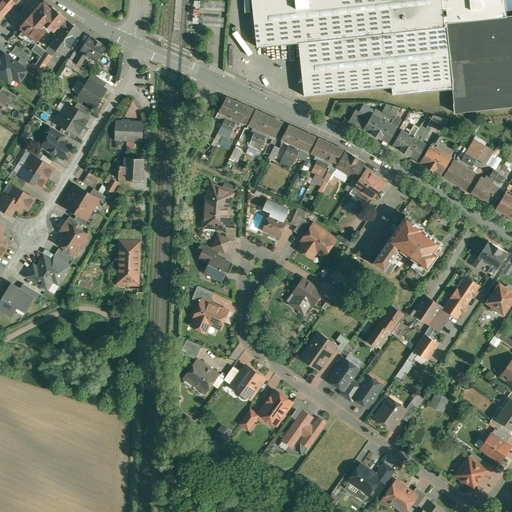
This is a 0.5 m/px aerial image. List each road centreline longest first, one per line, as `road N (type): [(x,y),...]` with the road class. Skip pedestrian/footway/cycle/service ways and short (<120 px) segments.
road 1 (residential): [(245,186),(240,313),(250,347),(482,511)]
road 2 (unclassified): [(133,43),(361,146),(511,234)]
road 3 (residential): [(133,43),(121,88),(29,236)]
